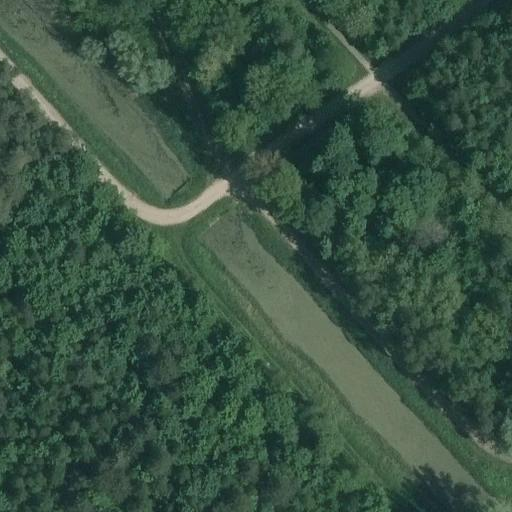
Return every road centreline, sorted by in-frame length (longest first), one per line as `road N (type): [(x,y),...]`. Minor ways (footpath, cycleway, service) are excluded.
road 1 (track): [(0,59),(134,208),(151,219),(177,218),(424,54),(491,0)]
road 2 (track): [(145,0),(231,182),(396,359),(478,437),(511,458)]
road 3 (track): [(159,219),(413,511)]
